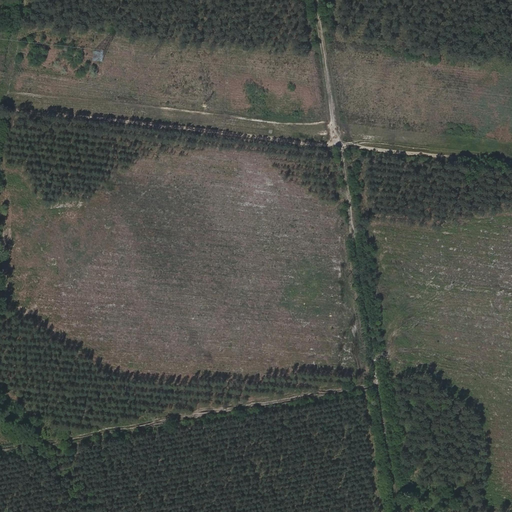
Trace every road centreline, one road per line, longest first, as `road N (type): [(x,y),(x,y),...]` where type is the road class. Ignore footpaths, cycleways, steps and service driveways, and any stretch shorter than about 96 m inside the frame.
road 1 (track): [(314,0),(398,511)]
road 2 (track): [(511,160),(0,107)]
road 3 (track): [(378,383),(0,447)]
